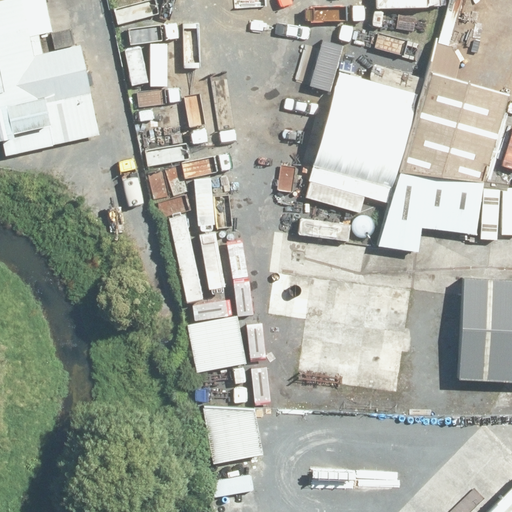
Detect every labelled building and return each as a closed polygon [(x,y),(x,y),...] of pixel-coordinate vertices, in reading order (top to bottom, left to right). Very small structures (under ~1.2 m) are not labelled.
[(0,159),(96,137),(75,48),(32,58),(20,7),(0,11),(0,159)] [(466,241),(505,95),(417,72),(378,217),(369,249),(414,254),(418,229),(466,241)] [(378,108),(362,106),(357,144),(374,146),(378,108)] [(371,152),(351,149),(341,202),(362,206),(371,152)] [(202,198),(162,201),(163,217),(203,214),(202,198)] [(337,221),(298,216),(296,234),(335,238),(337,221)] [(511,281),(457,278),(451,381),(511,384),(511,281)] [(235,316),(186,323),(193,369),(241,363),(235,316)] [(255,405),(203,412),(216,511),(225,511),(268,506),(255,405)] [(350,487),(352,468),(311,467),(310,486),(350,487)] [(411,479),(405,479),(405,471),(359,469),(358,488),(404,490),(411,490),(411,479)] [(511,511),(511,488),(488,511),(511,511)]
